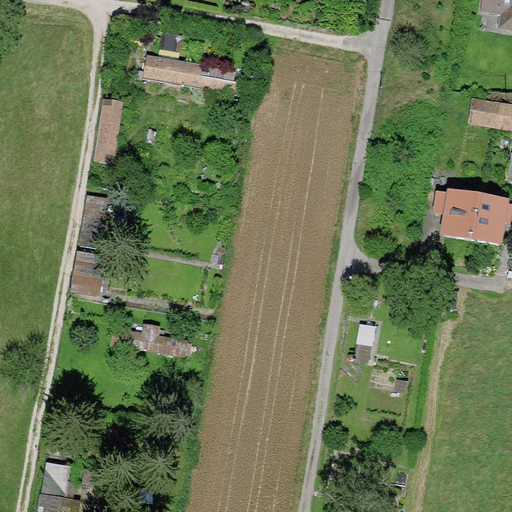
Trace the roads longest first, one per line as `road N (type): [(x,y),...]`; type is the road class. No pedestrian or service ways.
road 1 (track): [(106,2),(16,511)]
road 2 (residential): [(490,285),(342,265),(387,0)]
road 3 (track): [(377,46),(90,0)]
road 4 (track): [(302,511),(342,265)]
